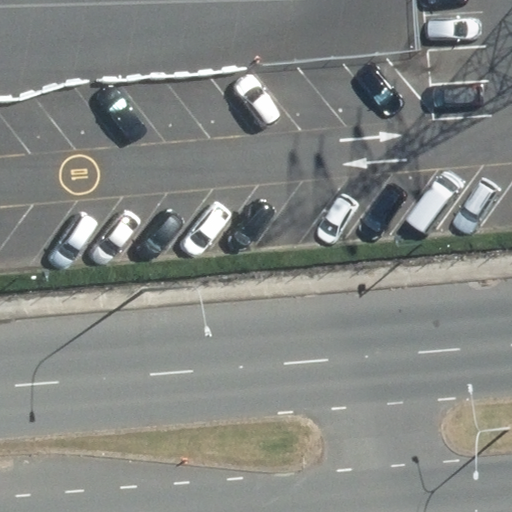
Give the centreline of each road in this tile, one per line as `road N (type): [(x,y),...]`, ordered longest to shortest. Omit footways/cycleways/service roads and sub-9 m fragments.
road 1 (primary): [(0,389),(373,358)]
road 2 (primary): [(373,358),(391,511)]
road 3 (primary): [(373,358),(511,346)]
